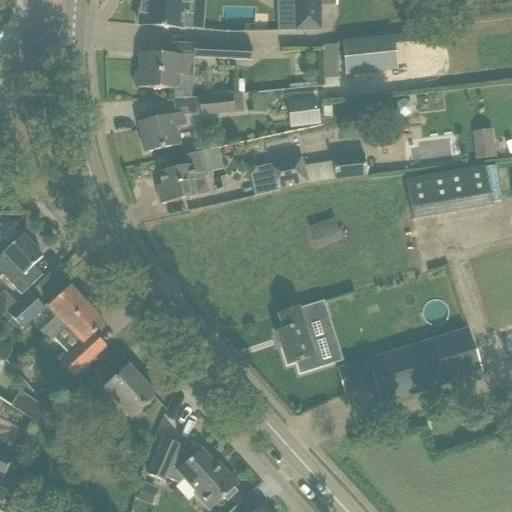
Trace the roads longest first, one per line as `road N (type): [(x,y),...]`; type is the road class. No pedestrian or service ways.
road 1 (tertiary): [(339,511),(233,399),(124,254),(91,181),(75,110),(74,8)]
road 2 (unclassified): [(0,107),(37,32),(56,11),(74,8)]
